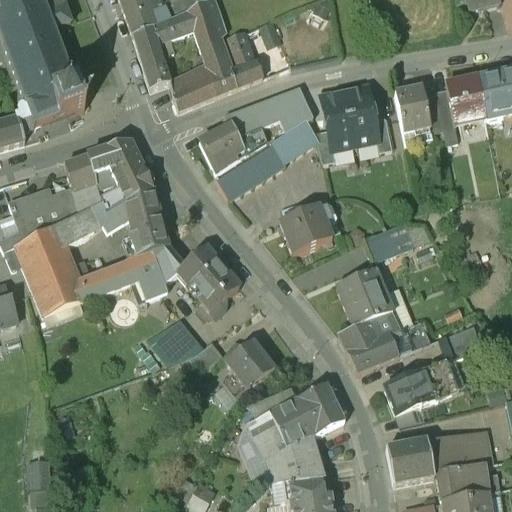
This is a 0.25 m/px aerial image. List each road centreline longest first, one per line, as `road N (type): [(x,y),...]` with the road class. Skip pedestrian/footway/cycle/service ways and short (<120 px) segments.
road 1 (residential): [(380,511),(360,425),(310,333),(147,133)]
road 2 (residential): [(511,45),(342,70),(147,133)]
road 3 (residential): [(147,133),(0,174)]
road 4 (residential): [(147,133),(102,0)]
